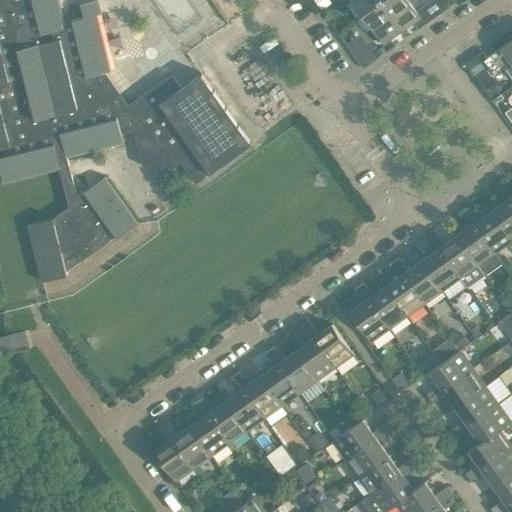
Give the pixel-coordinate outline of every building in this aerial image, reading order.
[(111,70),(111,69),(110,69),(96,14),(102,13),(102,12),(101,12),(97,0),(90,0),(80,3),(80,4),(81,3),(84,16),(64,22),(58,0),(0,0),(0,168),(3,181),(59,167),(69,207),(53,218),(29,224),(43,281),(68,275),(67,271),(116,235),(118,239),(139,223),(105,175),(77,195),(67,155),(123,141),(115,107),(113,108),(114,108),(110,109),(103,82),(104,82),(103,81),(93,83),(91,75),(111,70)] [(380,0),(352,0),(362,13),(380,0)] [(402,30),(380,0),(362,13),(383,43),(402,30)] [(421,16),(410,1),(411,0),(380,0),(402,30),(413,21),(421,16)] [(418,28),(436,15),(432,8),(421,16),(413,21),(418,28)] [(511,38),(483,59),(494,74),(511,62),(511,63),(511,38)] [(476,55),(466,62),(475,74),(485,67),(476,55)] [(251,142),(202,74),(202,73),(202,72),(181,87),(172,73),(128,105),(143,165),(157,162),(165,174),(181,163),(196,183),(252,142),(251,142)] [(500,184),(495,187),(500,194),(509,187),(504,181),(500,184)] [(511,191),(509,187),(500,194),(505,200),(509,197),(511,200),(511,191)] [(505,200),(492,209),(511,238),(511,200),(509,197),(505,200)] [(465,209),(460,212),(465,219),(474,212),(469,206),(465,209)] [(474,212),(465,219),(469,225),(474,222),(495,252),(511,240),(511,238),(492,209),(478,219),(474,212)] [(469,225),(456,234),(478,265),(485,275),(503,262),(495,252),(474,222),(469,225)] [(430,234),(425,237),(430,244),(439,237),(434,231),(430,234)] [(439,237),(430,244),(434,250),(439,247),(460,277),(467,287),(485,275),(478,265),(456,234),(443,244),(439,237)] [(434,250),(421,260),(442,290),(460,277),(439,247),(434,250)] [(394,259),(389,263),(394,269),(403,263),(398,256),(394,259)] [(403,263),(394,269),(399,276),(403,272),(425,303),(442,290),(421,260),(408,269),(403,263)] [(399,276),(386,285),(407,315),(424,303),(425,303),(403,272),(399,276)] [(359,285),(354,288),(359,294),(368,288),(363,281),(359,285)] [(368,288),(359,294),(363,301),(368,298),(390,328),(407,316),(407,315),(386,285),(373,294),(368,288)] [(363,301),(350,311),(371,341),(389,328),(390,328),(368,298),(363,301)] [(314,327),(309,320),(300,326),(305,333),(314,327)] [(354,353),(332,323),(318,333),(314,327),(305,333),(309,339),(314,336),(335,366),(354,353)] [(314,336),(309,339),(296,349),(318,379),(335,366),(314,336)] [(279,352),(274,345),(265,352),(270,358),(279,352)] [(318,379),(296,349),(283,358),(279,352),(270,358),(274,365),(279,361),(300,391),(318,379)] [(443,388),(473,367),(460,349),(430,370),(440,384),(433,389),(440,398),(446,393),(443,388)] [(300,391),(279,361),(274,365),(261,374),(282,404),(300,391)] [(455,406),(485,385),(473,367),(443,388),(446,393),(455,406)] [(243,377),(238,371),(229,377),(234,384),(243,377)] [(282,404),(261,374),(248,384),(243,377),(234,384),(239,390),(243,387),(265,417),(282,404)] [(468,423),(498,402),(485,385),(455,406),(465,419),(458,424),(465,433),(471,428),(468,423)] [(265,417),(243,387),(239,390),(226,399),(247,429),(265,417)] [(440,398),(433,389),(427,393),(433,402),(440,398)] [(208,402),(203,396),(194,402),(199,409),(208,402)] [(247,429),(226,399),(213,409),(208,402),(199,409),(203,415),(208,412),(229,442),(247,429)] [(499,429),(511,421),(498,402),(468,423),(471,428),(480,441),(481,442),(499,428),(499,429)] [(208,412),(203,415),(190,425),(212,455),(229,442),(208,412)] [(334,439),(332,440),(346,458),(376,437),(372,432),(362,418),(352,426),(334,439)] [(173,427),(168,421),(159,427),(164,434),(173,427)] [(385,423),(379,428),(385,436),(392,432),(389,427),(385,423)] [(465,433),(458,424),(452,428),(458,437),(465,433)] [(212,455),(190,425),(177,434),(173,427),(164,434),(168,440),(173,437),(194,467),(212,455)] [(376,437),(346,458),(358,476),(388,454),(379,441),(385,436),(379,428),(372,432),(376,437)] [(511,446),(499,429),(499,428),(481,442),(480,441),(469,449),(479,463),(472,468),(479,477),(485,472),(482,468),(511,446)] [(173,437),(168,440),(155,450),(176,480),(194,467),(173,437)] [(494,485),(511,472),(511,446),(482,468),(485,472),(494,485)] [(388,454),(358,476),(371,493),(401,472),(397,467),(388,454)] [(410,458),(404,463),(410,472),(417,467),(414,462),(410,458)] [(371,493),(361,500),(369,511),(383,511),(384,511),(395,503),(413,490),(413,489),(404,476),(410,472),(404,463),(397,467),(401,472),(371,493)] [(307,464),(297,471),(307,483),(316,476),(307,464)] [(479,477),(472,468),(466,472),(472,481),(479,477)] [(507,503),(511,499),(511,472),(494,485),(504,498),(497,503),(504,511),(510,507),(507,503)] [(413,490),(395,503),(401,511),(419,511),(438,499),(435,494),(425,481),(413,489),(413,490)] [(448,485),(441,490),(447,499),(454,494),(451,490),(448,485)] [(438,499),(419,511),(447,511),(441,504),(447,499),(441,490),(435,494),(438,499)] [(231,511),(266,511),(255,495),(246,502),(231,511)] [(503,511),(504,511),(497,503),(491,508),(493,511),(503,511)]
